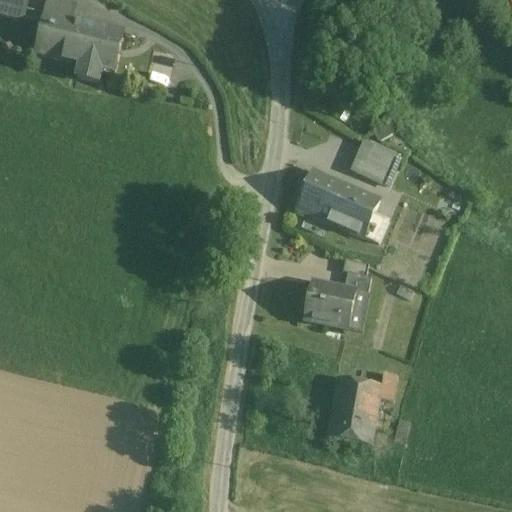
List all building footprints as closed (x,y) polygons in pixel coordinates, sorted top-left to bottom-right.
[(0,0),(0,8),(25,16),(29,0),(0,0)] [(48,18),(38,59),(115,76),(124,36),(48,18)] [(408,159),(370,141),(357,168),(396,187),(408,159)] [(387,195),(318,165),(304,205),(372,236),(387,195)] [(374,263),(351,259),(349,272),(355,273),(353,283),(317,278),(310,319),(360,324),(364,290),(378,292),(378,278),(373,276),(374,263)] [(399,398),(402,375),(391,373),(389,385),(344,375),(334,432),(381,440),(389,396),(399,398)]
